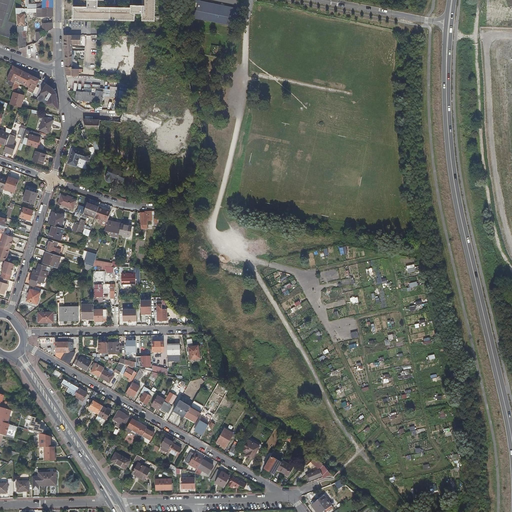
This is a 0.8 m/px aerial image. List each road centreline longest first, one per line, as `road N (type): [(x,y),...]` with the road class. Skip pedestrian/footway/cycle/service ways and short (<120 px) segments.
road 1 (primary): [(511,439),(460,216),(446,64)]
road 2 (residential): [(23,345),(286,496)]
road 3 (primary): [(118,502),(22,348)]
road 4 (residential): [(286,496),(118,502)]
road 5 (residential): [(23,333),(191,329)]
road 6 (residential): [(52,179),(7,314)]
road 7 (primary): [(6,355),(82,458)]
road 8 (unclassified): [(322,0),(446,22)]
